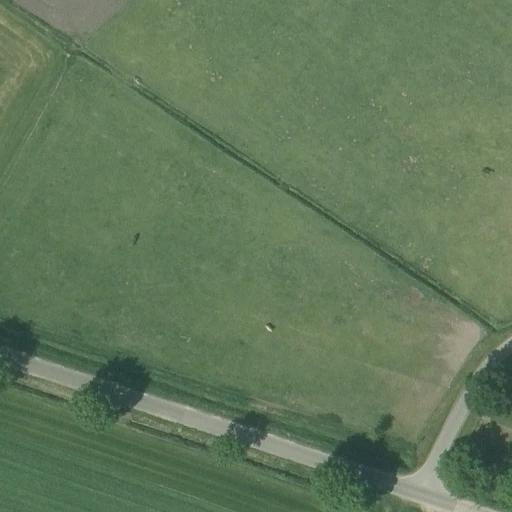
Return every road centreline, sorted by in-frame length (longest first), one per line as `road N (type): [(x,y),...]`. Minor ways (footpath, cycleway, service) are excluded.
road 1 (unclassified): [(0,358),(420,493)]
road 2 (unclassified): [(511,344),(475,383),(420,493)]
